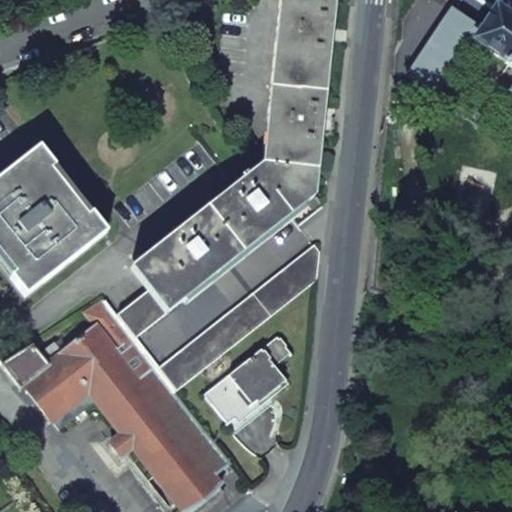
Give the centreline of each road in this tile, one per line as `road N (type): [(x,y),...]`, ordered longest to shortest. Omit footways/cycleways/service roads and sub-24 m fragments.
road 1 (residential): [(318,461),(374,0)]
road 2 (residential): [(1,395),(98,511)]
road 3 (residential): [(140,0),(0,54)]
